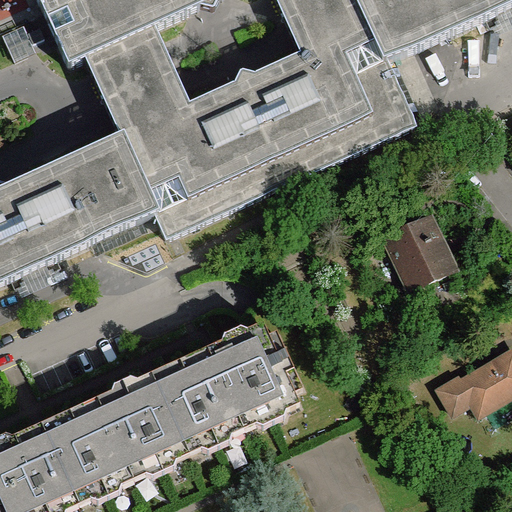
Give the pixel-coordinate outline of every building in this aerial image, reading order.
[(121,146),(0,199),(0,295),(158,224),(170,249),(417,137),(390,72),(511,18),(511,0),(269,0),(289,42),(301,68),(192,118),(179,89),(156,38),(87,71),(108,119),(121,146)] [(38,0),(34,2),(68,78),(87,71),(156,38),(240,0),(38,0)] [(431,221),(388,243),(413,294),(456,272),(431,221)] [(206,354),(0,450),(0,511),(70,511),(300,406),(263,328),(206,354)] [(460,381),(440,393),(454,417),(472,406),(480,420),(511,399),(511,354),(462,385),(460,381)]
